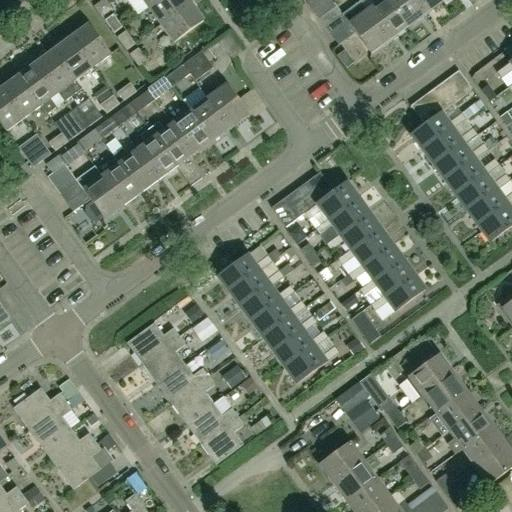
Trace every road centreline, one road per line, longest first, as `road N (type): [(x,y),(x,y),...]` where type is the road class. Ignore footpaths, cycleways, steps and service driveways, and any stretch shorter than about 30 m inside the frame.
road 1 (residential): [(56,335),(510,0)]
road 2 (residential): [(184,511),(56,335)]
